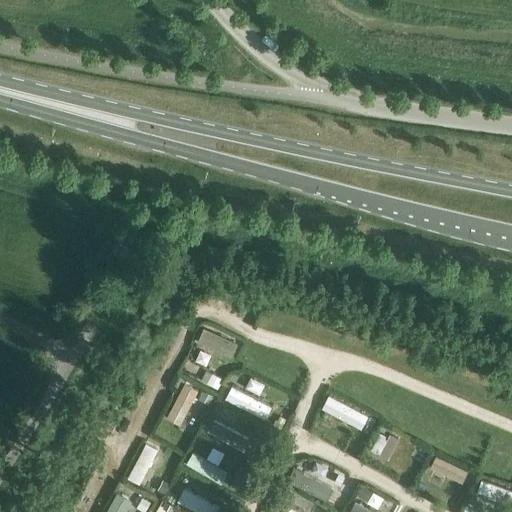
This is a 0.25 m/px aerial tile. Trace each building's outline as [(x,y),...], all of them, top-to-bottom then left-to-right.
[(198,340),(232,355),(238,342),(204,326),(198,340)] [(204,353),(199,364),(218,372),(223,361),(204,353)] [(257,398),(262,388),(230,371),(224,382),(257,398)] [(180,418),(197,386),(185,379),(168,411),(180,418)] [(263,402),(230,385),(225,396),(257,413),(263,402)] [(329,410),(341,417),(339,421),(346,425),(349,421),(356,425),(362,415),(356,411),(359,405),(356,404),(352,410),(334,400),(329,410)] [(250,439),(214,418),(208,429),(244,449),(250,439)] [(376,447),(389,426),(379,420),(366,441),(376,447)] [(148,445),(132,475),(142,481),(152,462),(156,464),(160,457),(155,455),(158,450),(148,445)] [(228,472),(193,451),(187,462),(221,482),(228,472)] [(435,467),(462,481),(467,471),(439,457),(435,467)] [(471,491),(499,501),(507,480),(492,475),(494,469),(481,464),(471,491)] [(287,479),(315,492),(320,482),(292,468),(287,479)] [(179,497),(205,511),(206,511),(212,503),(203,499),(205,495),(199,492),(197,495),(184,488),(179,497)] [(117,491),(105,511),(124,511),(132,499),(117,491)] [(267,510),(271,511),(301,511),(274,497),(267,510)] [(349,511),(350,511),(378,511),(355,499),(349,511)]
